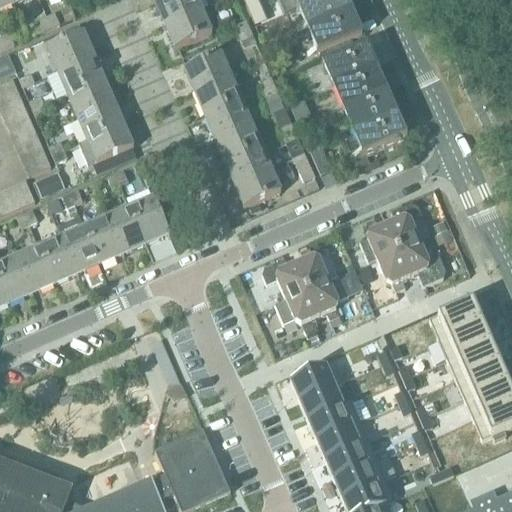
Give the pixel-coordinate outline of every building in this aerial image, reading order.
[(0,0),(0,12),(13,7),(9,0),(0,0)] [(162,30),(199,14),(193,0),(169,0),(155,6),(165,29),(162,30)] [(296,12),(296,13),(324,0),(293,0),(298,11),(296,12)] [(306,35),(351,15),(349,16),(341,0),(324,0),(296,13),(297,13),(299,12),(308,34),(306,35)] [(245,8),(252,25),(264,20),(257,3),(245,8)] [(199,14),(162,30),(163,31),(165,30),(175,52),(173,52),(174,54),(211,37),(211,36),(209,37),(199,14)] [(319,57),(350,43),(362,39),(361,38),(359,39),(349,17),(352,16),(351,15),(306,35),(306,36),(309,35),(318,56),(316,57),(316,58),(319,57)] [(54,17),(46,21),(51,33),(59,29),(54,17)] [(51,33),(46,21),(38,24),(43,36),(51,33)] [(234,30),(237,38),(249,33),(246,25),(234,30)] [(249,33),(237,38),(241,46),(253,41),(249,33)] [(9,37),(1,41),(6,52),(14,49),(9,37)] [(47,53),(57,76),(94,60),(94,59),(91,60),(82,39),(83,38),(83,37),(45,53),(46,54),(47,53)] [(319,57),(323,68),(355,54),(350,43),(319,57)] [(331,92),(331,93),(376,73),(376,72),(374,73),(364,52),(367,51),(366,50),(355,54),(323,68),(321,69),(321,70),(324,69),(333,91),(331,92)] [(0,59),(0,81),(17,74),(10,56),(0,59)] [(192,98),(229,82),(219,60),(221,59),(220,58),(183,74),(183,75),(185,75),(194,96),(192,98)] [(57,76),(67,99),(101,84),(92,62),(94,60),(57,76)] [(341,115),(386,95),(384,96),(374,74),(377,73),(376,73),(331,93),(334,92),(343,114),(341,115)] [(18,84),(22,92),(34,87),(30,78),(18,84)] [(194,98),(204,120),(239,105),(229,82),(192,98),(192,99),(194,98)] [(259,87),(262,94),(274,89),(271,82),(259,87)] [(0,89),(0,102),(17,95),(12,84),(0,89)] [(67,99),(77,121),(114,105),(113,105),(111,106),(101,84),(67,99)] [(274,89),(262,94),(266,103),(277,98),(274,89)] [(0,102),(0,115),(22,106),(17,95),(0,102)] [(351,137),(351,138),(396,118),(394,119),(384,97),(386,96),(386,95),(341,115),(341,116),(344,115),(353,136),(351,137)] [(28,106),(32,114),(43,109),(40,101),(28,106)] [(77,121),(87,144),(121,129),(112,107),(114,106),(114,105),(77,121)] [(212,143),(212,144),(249,128),(239,105),(204,120),(214,142),(212,143)] [(0,115),(0,116),(4,126),(26,117),(22,106),(0,115)] [(290,111),(300,133),(310,129),(300,106),(290,111)] [(43,109),(32,114),(35,122),(47,117),(43,109)] [(4,126),(9,137),(31,128),(26,117),(4,126)] [(396,118),(351,138),(351,139),(354,138),(363,159),(361,160),(361,161),(406,141),(406,140),(403,141),(394,120),(396,119),(396,118)] [(278,132),(282,140),(294,135),(290,127),(278,132)] [(9,137),(14,148),(36,139),(31,128),(9,137)] [(214,143),(224,165),(259,150),(249,128),(212,144),(214,143)] [(121,129),(87,144),(96,167),(95,167),(95,169),(133,152),(132,151),(131,152),(121,129)] [(294,135),(282,140),(285,148),(297,143),(294,135)] [(14,148),(19,159),(41,150),(36,139),(14,148)] [(48,152),(51,160),(63,155),(60,146),(48,152)] [(19,159),(23,170),(45,160),(41,150),(19,159)] [(231,189),(232,189),(268,173),(259,150),(224,165),(234,187),(231,189)] [(309,156),(320,179),(331,174),(321,151),(309,156)] [(63,155),(51,160),(55,168),(67,162),(63,155)] [(292,163),(303,186),(314,181),(304,158),(292,163)] [(45,160),(23,170),(28,181),(50,172),(45,160)] [(268,173),(232,189),(232,190),(234,189),(244,211),(242,211),(243,213),(280,196),(280,195),(278,196),(268,173)] [(61,174),(35,182),(41,200),(66,192),(61,174)] [(122,175),(115,178),(120,190),(127,186),(122,175)] [(120,190),(115,178),(106,181),(112,193),(120,190)] [(25,185),(14,189),(24,211),(34,207),(25,185)] [(14,189),(3,194),(13,216),(24,211),(14,189)] [(3,194),(0,195),(0,216),(2,221),(13,216),(3,194)] [(77,194),(69,198),(74,210),(82,206),(77,194)] [(74,210),(69,198),(61,201),(66,213),(74,210)] [(152,204),(130,213),(145,248),(167,238),(168,240),(169,239),(153,202),(152,202),(152,204)] [(394,226),(386,229),(397,256),(419,246),(410,226),(421,221),(418,213),(411,209),(390,218),(394,226)] [(130,213),(107,223),(123,260),(124,260),(123,257),(145,248),(130,213)] [(31,214),(23,218),(28,229),(37,226),(31,214)] [(28,229),(23,218),(16,221),(21,233),(28,229)] [(107,223),(84,233),(99,268),(121,258),(122,260),(123,260),(107,223)] [(368,268),(376,265),(397,256),(386,229),(378,233),(375,225),(365,229),(368,237),(366,244),(359,247),(368,268)] [(430,231),(434,240),(447,234),(444,225),(430,231)] [(84,233),(62,243),(78,280),(77,277),(99,268),(84,233)] [(447,234),(434,240),(438,249),(451,244),(447,234)] [(62,243),(39,253),(54,287),(76,278),(77,280),(78,280),(62,243)] [(419,246),(397,256),(409,282),(416,279),(422,292),(443,283),(445,276),(439,261),(427,266),(419,246)] [(39,253),(16,263),(32,300),(33,299),(32,297),(54,287),(39,253)] [(303,265),(295,269),(306,295),(337,282),(329,263),(326,262),(323,261),(321,262),(319,264),(312,261),(309,254),(299,258),(303,265)] [(397,256),(376,265),(385,286),(391,290),(395,297),(404,293),(401,285),(409,282),(397,256)] [(16,263),(0,269),(0,287),(8,307),(31,298),(32,300),(16,263)] [(276,285),(284,304),(306,295),(295,269),(287,272),(284,264),(264,273),(261,279),(266,289),(276,285)] [(337,282),(306,295),(318,321),(325,318),(331,331),(341,327),(335,314),(337,307),(337,306),(348,301),(339,281),(337,282)] [(0,287),(0,310),(8,307),(0,287)] [(306,295),(284,304),(273,309),(282,329),(293,325),(294,326),(300,329),(304,337),(313,333),(310,325),(318,321),(306,295)] [(448,308),(437,313),(440,318),(438,319),(447,340),(482,325),(473,304),(451,313),(448,308)] [(482,325),(447,340),(455,360),(490,345),(482,325)] [(168,380),(177,376),(163,341),(154,345),(168,380)] [(490,345),(455,360),(464,379),(499,364),(490,345)] [(396,349),(388,352),(393,363),(400,360),(396,349)] [(383,354),(375,358),(380,369),(387,365),(383,354)] [(310,374),(289,384),(297,404),(332,389),(323,369),(321,369),(319,364),(308,369),(310,374)] [(499,364),(464,379),(472,399),(507,384),(499,364)] [(387,365),(380,369),(385,380),(392,377),(387,365)] [(404,369),(397,372),(402,383),(409,380),(404,369)] [(409,380),(402,383),(406,394),(414,391),(409,380)] [(511,394),(507,384),(472,399),(481,419),(511,405),(511,394)] [(332,389),(297,404),(306,424),(341,409),(332,389)] [(400,394),(392,397),(397,408),(405,405),(400,394)] [(405,405),(397,408),(402,419),(409,416),(405,405)] [(511,405),(481,419),(490,439),(492,438),(494,444),(505,439),(503,433),(511,429),(511,405)] [(421,408),(414,412),(419,423),(426,419),(421,408)] [(341,409),(306,424),(315,444),(350,429),(341,409)] [(426,419),(419,423),(424,434),(431,430),(426,419)] [(350,429),(315,444),(323,464),(358,449),(350,429)] [(417,434),(410,437),(414,448),(422,445),(417,434)] [(0,511),(162,511),(160,505),(173,500),(178,511),(196,511),(230,497),(202,435),(154,456),(164,479),(151,485),(150,483),(149,484),(150,485),(88,511),(83,511),(68,506),(59,502),(62,494),(0,470),(0,511)] [(444,439),(430,446),(440,469),(440,470),(444,469),(455,464),(444,439)] [(422,445),(414,448),(419,459),(427,456),(422,445)] [(358,449),(323,464),(332,484),(367,469),(358,449)] [(440,470),(437,472),(439,476),(442,484),(456,478),(460,476),(460,475),(455,464),(444,469),(440,470)] [(367,469),(332,484),(340,504),(375,488),(367,469)] [(437,473),(426,478),(429,485),(440,480),(437,473)] [(375,488),(340,504),(344,511),(375,511),(376,511),(384,508),(375,488)] [(511,511),(511,495),(496,503),(493,496),(469,506),(471,511),(511,511)] [(425,511),(422,502),(414,505),(417,511),(425,511)]
